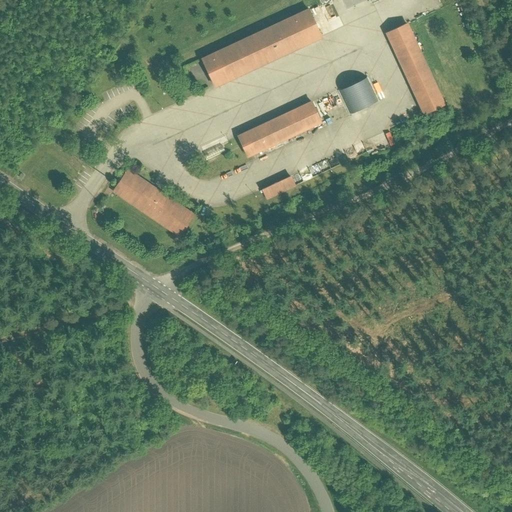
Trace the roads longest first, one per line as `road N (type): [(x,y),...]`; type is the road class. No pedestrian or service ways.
road 1 (track): [(511,111),(155,288)]
road 2 (tertiary): [(460,511),(155,288)]
road 3 (residential): [(148,295),(134,327),(135,350),(162,398),(282,443),(306,467),(327,511)]
road 4 (tertiary): [(155,288),(0,182)]
road 5 (track): [(143,307),(130,303),(0,340)]
